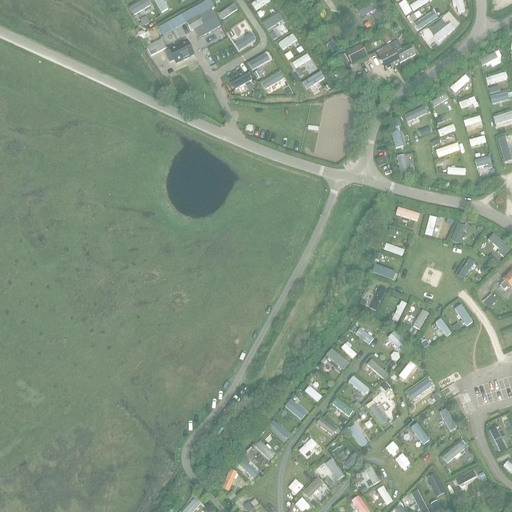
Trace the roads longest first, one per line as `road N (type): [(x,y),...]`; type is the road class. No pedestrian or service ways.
road 1 (unclassified): [(361,178),(280,157),(0,33)]
road 2 (unclassified): [(361,178),(385,107),(481,34)]
road 3 (unclassified): [(511,227),(468,205),(361,178)]
road 4 (unknown): [(458,275),(462,295),(420,278),(432,249),(458,266)]
